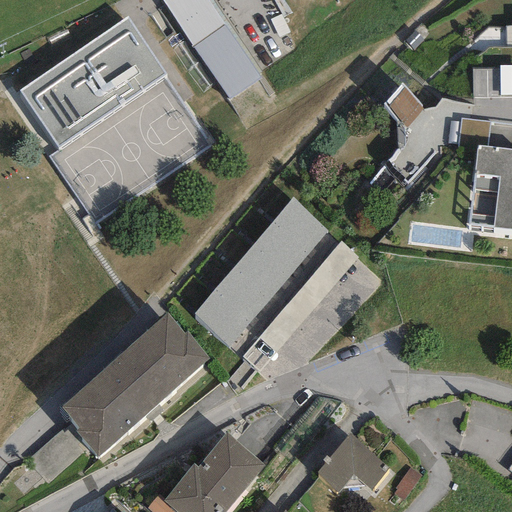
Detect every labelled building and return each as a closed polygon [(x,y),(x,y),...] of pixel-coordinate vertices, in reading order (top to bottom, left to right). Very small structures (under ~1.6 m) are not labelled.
[(206,0),(157,0),(227,104),(261,82),(206,0)] [(260,0),(270,24),(248,33),(261,64),(295,49),(274,0),(260,0)] [(127,24),(14,97),(96,222),(208,149),(127,24)] [(511,77),(471,78),(471,105),(511,104),(511,77)] [(424,109),(405,92),(388,112),(407,129),(424,109)] [(473,152),(511,156),(511,126),(467,121),(463,151),(473,152)] [(511,156),(473,152),(466,228),(511,232),(511,156)] [(378,282),(290,200),(192,316),(263,381),(303,364),(378,282)] [(208,360),(165,313),(59,410),(101,457),(208,360)] [(227,511),(262,468),(223,436),(196,470),(191,466),(164,500),(178,511),(227,511)] [(385,475),(341,443),(311,482),(334,499),(346,483),(367,499),(385,475)]
